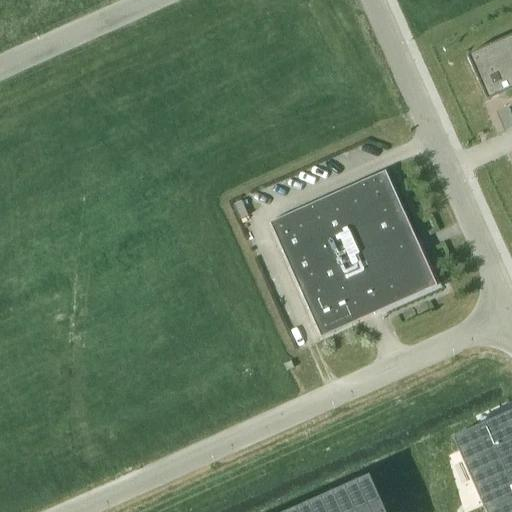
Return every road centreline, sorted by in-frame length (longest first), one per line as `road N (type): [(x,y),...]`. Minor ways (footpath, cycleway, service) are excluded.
road 1 (unclassified): [(79,511),(511,319)]
road 2 (unclassified): [(511,319),(366,0)]
road 3 (unclassified): [(160,0),(0,72)]
